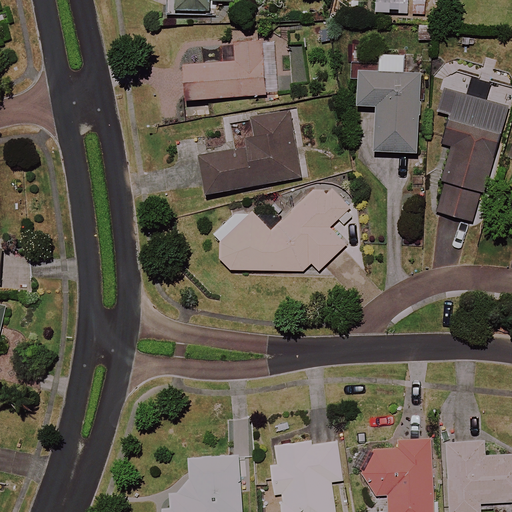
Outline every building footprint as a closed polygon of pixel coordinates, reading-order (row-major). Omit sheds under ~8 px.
[(174,0),(174,10),(208,11),(208,1),(234,2),(234,0),(174,0)] [(260,39),(222,42),(224,64),(188,66),(190,101),(264,96),(260,39)] [(404,57),(379,55),(378,73),(361,72),(360,107),(377,108),(375,153),(415,154),(419,76),(403,75),(404,57)] [(506,108),(444,91),(438,115),(447,118),(440,145),(450,147),(440,184),(443,185),(436,212),(475,223),(506,108)] [(300,178),(287,112),(248,120),(253,146),(201,156),(209,195),(300,178)] [(223,261),(230,270),(303,271),(312,262),(319,270),(346,243),(330,228),(350,208),(331,190),(324,196),(314,187),(272,230),(257,216),(235,216),(216,231),(216,238),(224,245),(223,261)] [(386,500),(386,511),(431,511),(430,440),(394,442),(394,450),(361,451),(361,470),(368,470),(369,496),(386,495),(386,500)] [(342,481),(336,441),(313,445),(313,441),(274,447),(276,465),(269,466),(273,495),(277,494),(279,511),(335,511),(331,482),(342,481)] [(511,455),(484,457),(483,441),(448,443),(451,511),(479,511),(479,503),(511,501),(511,455)] [(191,479),(176,494),(171,494),(172,508),(165,509),(164,511),(241,511),(238,456),(190,459),(191,479)]
